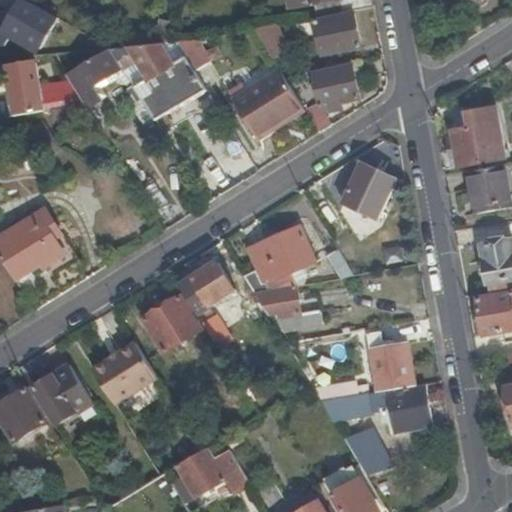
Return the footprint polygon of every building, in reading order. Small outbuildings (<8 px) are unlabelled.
[(58,18),(27,0),(24,0),(5,31),(19,40),(26,44),(39,51),(58,18)] [(375,7),(373,0),(286,0),(288,9),(313,4),(337,0),(341,0),(344,13),(357,11),(372,8),(375,7)] [(341,0),(337,0),(313,4),(315,18),(344,13),(341,0)] [(374,17),(372,8),(357,11),(358,21),(374,17)] [(323,55),(337,52),(342,51),(362,47),(356,13),(316,21),(323,55)] [(170,44),(174,22),(160,19),(155,45),(170,44)] [(273,26),(255,29),(274,58),(288,50),(273,26)] [(197,39),(178,42),(196,71),(212,62),(197,39)] [(23,48),(26,44),(19,40),(16,44),(23,48)] [(178,42),(170,44),(155,45),(112,49),(112,50),(125,70),(160,125),(165,133),(177,126),(170,115),(209,92),(196,71),(178,42)] [(109,52),(108,49),(84,52),(91,63),(109,52)] [(125,70),(112,50),(109,52),(91,63),(69,77),(77,91),(85,103),(88,109),(104,100),(96,87),(125,70)] [(18,116),(21,115),(59,108),(58,95),(43,97),(38,65),(11,68),(16,106),(17,106),(18,116)] [(321,112),(334,109),(334,104),(339,103),(360,99),(354,65),(314,73),(321,112)] [(304,108),(285,77),(281,70),(234,98),(260,141),(277,131),(274,126),(304,108)] [(58,95),(59,108),(85,103),(77,91),(61,94),(58,95)] [(99,108),(91,113),(98,124),(106,119),(99,108)] [(497,108),(467,113),(469,129),(453,131),(456,152),(450,152),(453,168),(459,167),(460,169),(505,161),(497,108)] [(165,133),(160,125),(152,129),(160,142),(168,138),(165,133)] [(511,199),(506,164),(470,171),(478,215),(511,208),(511,199)] [(365,165),(351,194),(362,199),(359,204),(369,209),(371,204),(385,210),(398,181),(365,165)] [(141,193),(155,214),(168,206),(154,185),(141,193)] [(47,209),(0,239),(0,255),(16,281),(42,265),(45,269),(66,256),(55,239),(49,229),(56,224),(47,209)] [(62,234),(56,224),(49,229),(55,239),(62,234)] [(511,289),(511,241),(502,243),(484,247),(492,293),(511,289)] [(272,266),(244,277),(255,295),(298,287),(296,280),(306,276),(304,269),(317,264),(309,245),(271,261),(272,266)] [(355,277),(339,252),(329,258),(342,279),(355,277)] [(219,263),(180,287),(199,317),(237,292),(219,263)] [(384,279),(363,281),(364,296),(385,295),(384,279)] [(298,287),(255,295),(264,308),(275,306),(278,320),(285,319),(287,333),(325,326),(322,311),(320,296),(300,299),(298,287)] [(511,342),(511,294),(479,300),(485,336),(507,332),(509,344),(511,342)] [(181,298),(145,321),(166,354),(202,332),(181,298)] [(217,317),(204,324),(221,351),(233,342),(217,317)] [(389,392),(417,386),(409,343),(392,346),(391,341),(383,342),(381,332),(369,335),(380,393),(389,392)] [(118,358),(140,392),(159,380),(136,344),(119,355),(120,357),(118,358)] [(94,370),(117,407),(140,392),(118,358),(111,363),(110,361),(94,370)] [(72,367),(36,389),(59,427),(95,404),(72,367)] [(358,382),(316,390),(324,403),(355,398),(360,397),(358,382)] [(434,426),(427,385),(417,386),(389,392),(396,433),(434,426)] [(27,390),(0,406),(0,417),(16,443),(48,423),(27,390)] [(375,394),(360,397),(355,398),(358,412),(372,409),(371,402),(376,400),(375,394)] [(355,398),(324,403),(332,417),(358,412),(355,398)] [(193,433),(204,452),(209,449),(215,445),(204,426),(193,433)] [(246,441),(240,431),(226,439),(232,450),(246,441)] [(176,444),(187,462),(204,452),(193,433),(176,444)] [(368,433),(346,440),(359,462),(384,453),(379,438),(371,440),(368,433)] [(253,488),(232,451),(215,460),(209,449),(204,452),(187,462),(185,463),(178,467),(185,478),(173,484),(186,505),(227,481),(237,497),(253,488)] [(361,465),(324,487),(338,511),(381,511),(387,508),(361,465)] [(164,500),(177,494),(169,476),(155,482),(164,500)] [(115,490),(106,496),(111,504),(120,499),(115,490)] [(303,511),(326,511),(320,502),(303,511)]
